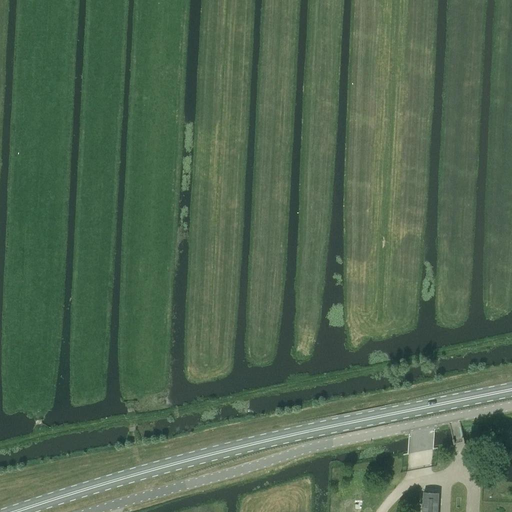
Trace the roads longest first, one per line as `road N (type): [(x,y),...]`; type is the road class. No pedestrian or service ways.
road 1 (primary): [(5,511),(219,448),(511,385)]
road 2 (unclassified): [(511,404),(321,444),(91,511)]
